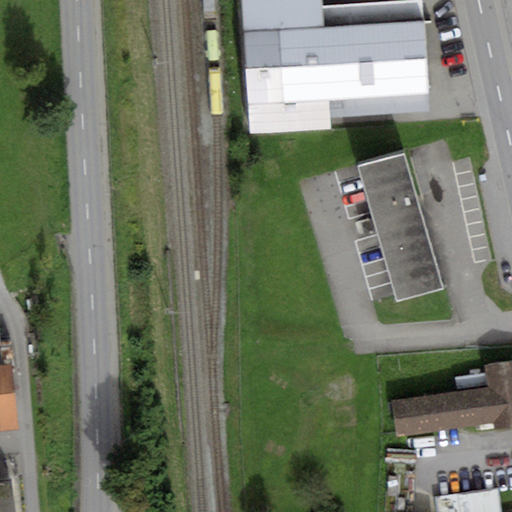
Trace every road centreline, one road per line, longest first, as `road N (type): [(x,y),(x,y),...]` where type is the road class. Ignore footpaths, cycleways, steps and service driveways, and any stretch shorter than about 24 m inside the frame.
road 1 (primary): [(77,0),(95,511)]
road 2 (residential): [(511,168),(479,0)]
